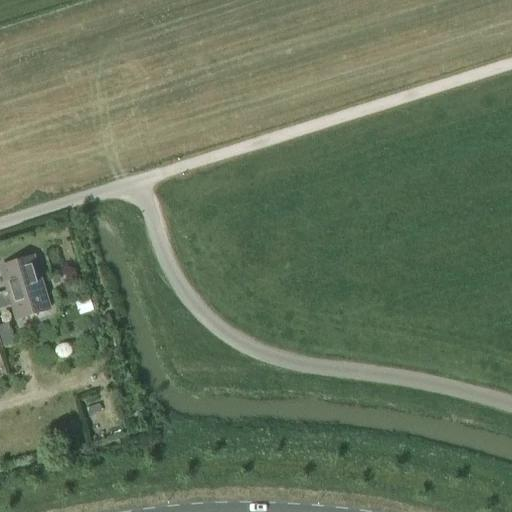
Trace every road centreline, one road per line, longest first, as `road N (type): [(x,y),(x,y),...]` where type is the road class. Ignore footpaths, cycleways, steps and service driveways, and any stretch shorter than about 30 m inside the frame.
road 1 (unclassified): [(136,180),(176,282),(229,338),(304,366),(448,386),(511,406)]
road 2 (track): [(511,64),(136,180)]
road 3 (unclassified): [(136,180),(0,223)]
